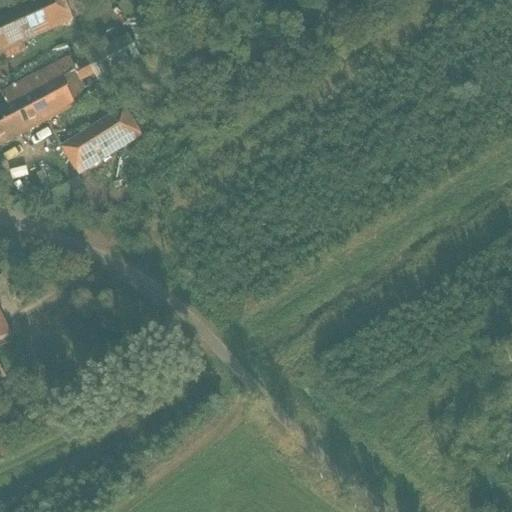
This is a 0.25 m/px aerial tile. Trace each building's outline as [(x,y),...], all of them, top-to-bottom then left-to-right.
[(24,0),(26,4),(0,15),(0,54),(73,21),(63,0),(24,0)] [(96,72),(138,61),(132,38),(90,49),(96,72)] [(0,146),(88,100),(80,84),(96,76),(89,61),(72,70),(66,58),(0,92),(0,94),(7,109),(0,111),(0,146)] [(64,147),(81,175),(140,138),(122,111),(64,147)] [(0,313),(0,343),(12,337),(0,313)]
